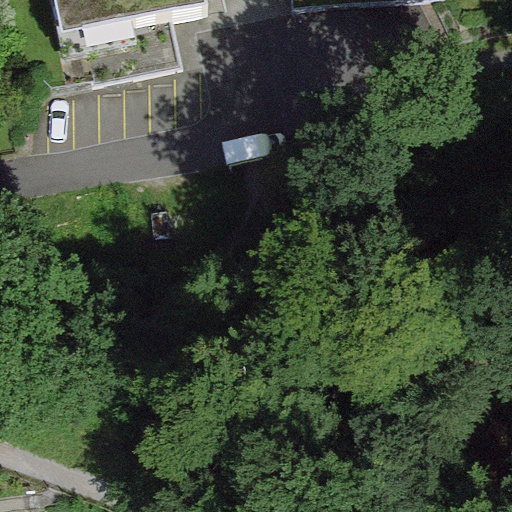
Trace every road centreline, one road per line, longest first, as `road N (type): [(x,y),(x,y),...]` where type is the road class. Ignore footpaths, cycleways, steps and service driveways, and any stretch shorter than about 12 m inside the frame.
road 1 (track): [(0,311),(511,378)]
road 2 (residential): [(0,181),(180,152),(456,34)]
road 3 (track): [(180,152),(511,169)]
road 4 (track): [(0,453),(150,511)]
